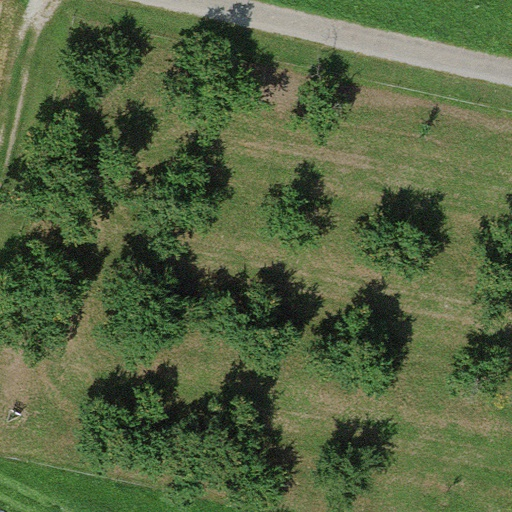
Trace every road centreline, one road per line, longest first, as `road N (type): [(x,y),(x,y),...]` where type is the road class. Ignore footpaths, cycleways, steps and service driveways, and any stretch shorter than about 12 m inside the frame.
road 1 (track): [(181,0),(511,68)]
road 2 (track): [(43,0),(0,182)]
